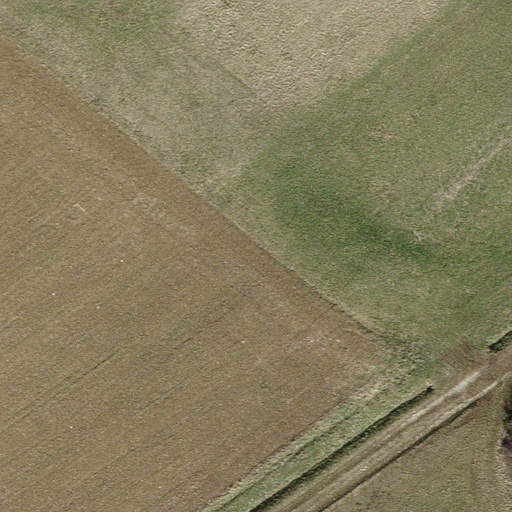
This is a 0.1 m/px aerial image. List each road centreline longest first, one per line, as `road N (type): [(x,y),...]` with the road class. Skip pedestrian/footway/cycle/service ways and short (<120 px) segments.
road 1 (track): [(511,353),(283,511)]
road 2 (track): [(476,377),(511,499)]
